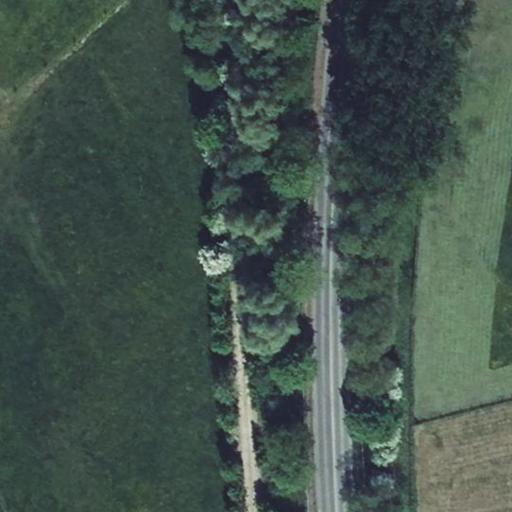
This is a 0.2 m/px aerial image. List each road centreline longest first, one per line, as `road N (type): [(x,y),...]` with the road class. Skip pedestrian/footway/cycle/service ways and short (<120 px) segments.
road 1 (tertiary): [(336,511),(332,215),(350,0)]
road 2 (track): [(245,0),(266,511)]
